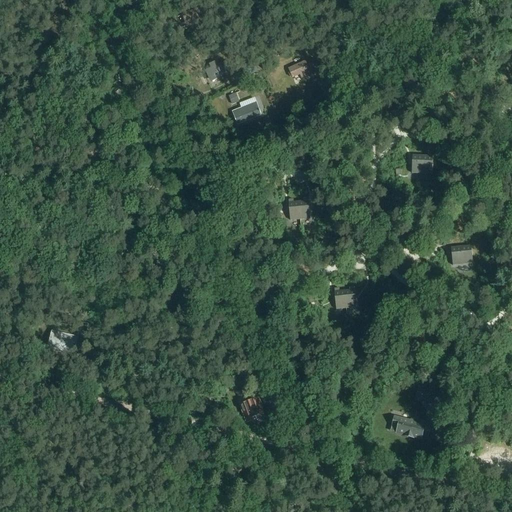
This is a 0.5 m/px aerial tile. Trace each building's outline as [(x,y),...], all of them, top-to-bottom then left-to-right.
[(203,20),(206,18),(203,8),(199,9),(185,14),(190,25),(203,20)] [(211,69),(208,70),(206,71),(211,82),(213,81),(230,73),(225,63),(222,65),(221,64),(218,66),(216,62),(209,65),(211,69)] [(303,80),(312,76),(305,62),(289,69),(293,78),(300,75),(303,80)] [(237,92),(230,95),(233,103),(241,101),(237,92)] [(240,125),(262,116),(257,103),(244,109),(235,113),(240,125)] [(422,175),(423,156),(412,156),(412,174),(422,175)] [(423,156),(422,175),(432,175),(433,157),(423,156)] [(299,202),(301,220),(310,219),(309,201),(308,201),(308,198),(303,199),(304,202),(299,202)] [(291,221),(301,220),(299,202),(294,203),(293,200),(289,201),(291,221)] [(461,248),(463,265),(473,264),(471,247),(461,248)] [(453,266),(463,265),(461,248),(451,249),(453,266)] [(345,291),(346,309),(356,308),(355,287),(349,288),(349,291),(345,291)] [(336,310),(346,309),(345,291),(339,292),(339,289),(335,289),(335,292),(336,310)] [(73,354),(77,336),(52,330),(48,348),(73,354)] [(231,391),(247,385),(243,377),(228,383),(231,391)] [(418,386),(414,401),(434,406),(438,390),(418,386)] [(259,398),(248,402),(240,405),(247,423),(257,420),(255,417),(264,413),(261,405),(262,405),(259,398)] [(427,442),(431,426),(394,417),(391,432),(427,442)]
